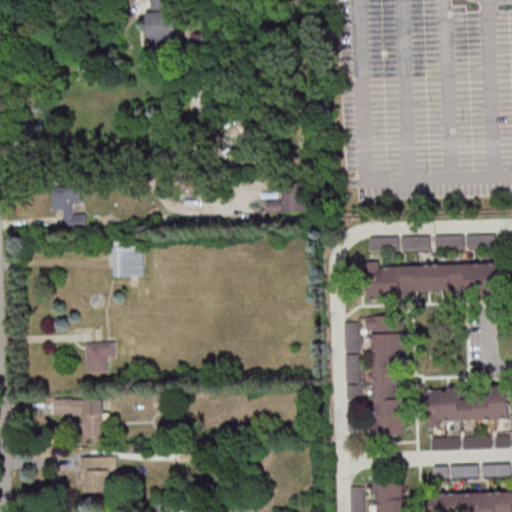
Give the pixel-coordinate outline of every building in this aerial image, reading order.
[(151,0),(152,11),(173,10),(172,0),(151,0)] [(149,12),(150,53),(178,52),(177,11),(149,12)] [(65,228),(87,227),(86,213),(74,213),(73,202),(83,202),(82,183),(52,184),(53,209),(64,209),(65,228)] [(267,199),(267,210),(304,212),(304,191),(283,190),(282,200),(267,199)] [(497,247),(498,234),(468,233),(468,246),(497,247)] [(402,235),(403,249),(430,248),(430,234),(402,235)] [(464,234),(436,234),(436,247),(464,247),(464,234)] [(399,235),(371,236),(371,250),(399,249),(399,235)] [(113,245),(114,276),(145,275),(144,244),(113,245)] [(502,292),(501,263),(380,265),(380,260),(366,260),(367,300),(384,299),(384,295),(415,294),(415,293),(502,292)] [(407,434),(406,332),(402,332),(402,314),(367,315),(367,329),(374,329),(375,435),(407,434)] [(360,349),(359,321),(345,322),(346,350),(360,349)] [(108,370),(108,357),(116,357),(116,341),(86,342),(87,371),(108,370)] [(347,382),(361,381),(360,353),(346,353),(347,382)] [(361,383),(347,384),(348,430),(362,430),(361,383)] [(511,417),(510,386),(491,387),(491,393),(462,395),(461,387),(425,388),(427,426),(440,426),(440,420),(511,417)] [(84,414),(85,438),(106,437),(105,397),(54,399),(55,414),(84,414)] [(496,434),(497,446),(510,446),(510,434),(496,434)] [(492,447),(492,435),(464,436),(465,447),(492,447)] [(460,447),(460,436),(432,437),(433,449),(460,447)] [(117,491),(116,455),(81,456),(82,481),(88,481),(89,492),(117,491)] [(483,475),(510,474),(510,463),(482,464),(483,475)] [(451,465),(451,476),(479,476),(479,464),(451,465)] [(435,466),(435,477),(448,477),(448,465),(435,466)] [(379,511),(411,511),(411,496),(405,497),(405,481),(379,481),(379,511)] [(365,511),(365,485),(351,485),(351,511),(365,511)] [(511,511),(511,490),(430,494),(431,511),(511,511)]
